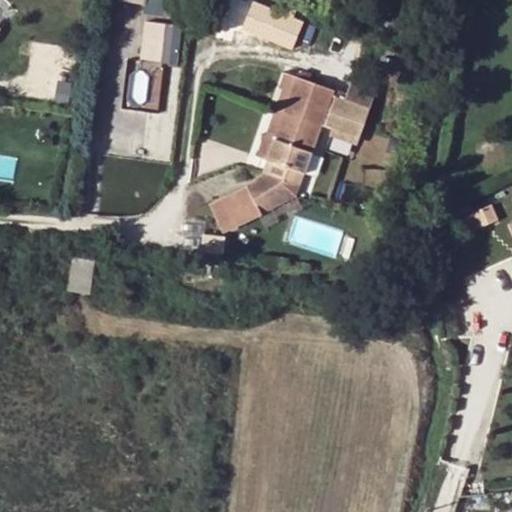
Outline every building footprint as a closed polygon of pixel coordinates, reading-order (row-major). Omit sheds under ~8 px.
[(132,0),(174,9),(175,0),(132,0)] [(253,12),(241,38),(257,45),(268,19),(253,12)] [(182,60),(185,21),(148,18),(145,57),(182,60)] [(283,88),(275,110),(284,113),(285,109),(297,77),(285,72),(280,87),(283,88)] [(335,90),(297,77),(285,109),(322,123),(326,125),(326,127),(331,129),(359,138),(370,108),(333,94),(335,90)] [(322,123),(285,109),(284,113),(268,158),(262,174),(272,177),(298,186),(322,123)] [(284,113),(275,110),(266,136),(263,135),(256,154),(268,158),(284,113)] [(359,138),(331,129),(329,134),(357,145),(359,138)] [(262,174),(255,193),(253,188),(213,207),(224,230),(261,212),(294,195),(290,195),(291,192),(270,184),(272,177),(262,174)] [(262,174),(253,188),(255,193),(262,174)] [(294,195),(298,186),(272,177),(270,184),(291,192),(290,195),(294,195)] [(497,219),(491,204),(473,213),(480,227),(497,219)] [(93,260),(74,257),(71,289),(89,293),(93,260)]
